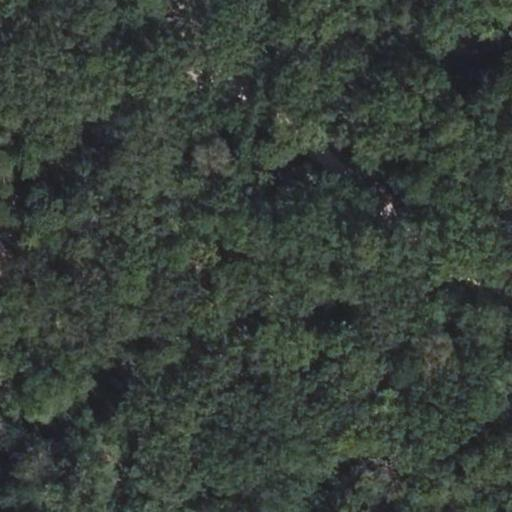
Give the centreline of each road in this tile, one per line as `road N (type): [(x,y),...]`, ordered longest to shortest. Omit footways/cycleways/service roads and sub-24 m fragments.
road 1 (track): [(0,22),(268,47),(395,47),(511,21)]
road 2 (track): [(99,0),(275,97),(454,238),(511,271)]
